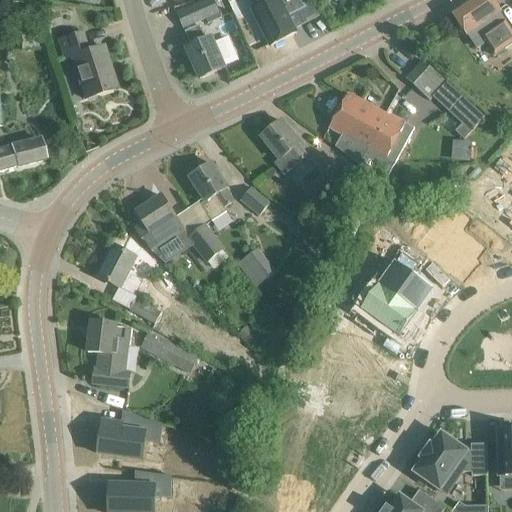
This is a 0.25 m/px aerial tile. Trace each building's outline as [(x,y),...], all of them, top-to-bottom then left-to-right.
[(183,29),(206,19),(209,24),(222,19),(212,0),(210,0),(177,14),(183,29)] [(262,0),(267,11),(258,14),(273,51),(300,40),(293,24),(312,17),(300,0),(262,0)] [(500,13),(497,8),(491,0),(473,0),(453,14),(468,35),(477,49),(485,44),(494,57),(511,44),(511,32),(499,13),(500,13)] [(225,69),(217,50),(211,39),(206,41),(199,26),(185,32),(191,47),(187,49),(200,79),(225,69)] [(72,59),(79,81),(85,100),(117,90),(103,47),(88,52),(82,34),(63,40),(60,41),(66,60),(72,59)] [(447,83),(438,75),(423,61),(406,80),(421,93),(430,101),(447,83)] [(367,149),(387,114),(349,94),(329,129),(367,150),(367,149)] [(465,98),(450,114),(461,125),(456,132),(465,140),(484,117),(465,98)] [(0,172),(17,168),(17,169),(46,161),(41,141),(0,151),(0,126),(2,126),(0,104),(0,172)] [(390,116),(387,114),(367,149),(369,150),(361,164),(360,166),(370,172),(366,179),(390,176),(416,129),(391,115),(390,116)] [(299,144),(294,137),(282,122),(262,138),(274,153),(279,160),(275,163),(284,175),(307,157),(297,145),(299,144)] [(227,188),(222,181),(212,164),(190,178),(206,202),(201,205),(213,223),(229,213),(225,207),(233,201),(225,189),(227,188)] [(335,183),(323,210),(339,218),(352,192),(350,191),(360,171),(349,164),(337,184),(335,183)] [(260,216),(270,203),(252,189),(242,201),(260,216)] [(162,196),(137,213),(145,225),(137,231),(144,241),(146,239),(154,252),(173,239),(172,239),(184,231),(162,196)] [(466,220),(441,201),(430,215),(441,223),(422,247),(460,276),(462,275),(465,277),(476,263),(473,261),(480,251),(466,241),(467,240),(458,232),(466,220)] [(187,235),(210,220),(200,204),(177,219),(187,235)] [(206,224),(187,240),(207,265),(225,250),(206,224)] [(136,259),(133,257),(115,247),(99,278),(117,287),(120,289),(128,273),(142,281),(150,267),(136,259)] [(276,272),(259,249),(239,265),(257,288),(276,272)] [(402,253),(379,286),(418,314),(435,291),(412,275),(419,265),(402,253)] [(379,286),(354,322),(375,337),(382,326),(401,339),(418,314),(379,286)] [(130,311),(141,318),(156,326),(163,314),(137,299),(130,311)] [(116,325),(111,325),(92,322),(88,353),(100,354),(98,371),(95,370),(93,384),(131,389),(132,373),(127,372),(132,330),(116,328),(116,325)] [(173,344),(174,342),(139,322),(137,326),(150,333),(142,348),(191,374),(200,356),(190,350),(188,352),(173,344)] [(259,335),(247,327),(239,336),(250,346),(259,335)] [(373,407),(375,408),(376,406),(396,377),(398,375),(396,374),(396,375),(378,362),(379,362),(367,354),(350,342),(348,341),(347,342),(347,343),(327,372),(327,371),(326,373),(327,374),(328,374),(373,406),(373,407)] [(346,417),(330,405),(309,436),(319,443),(320,442),(352,464),(349,462),(353,457),(356,459),(356,458),(354,456),(364,441),(341,425),(346,417)] [(161,444),(163,427),(123,411),(122,421),(121,425),(102,423),(100,444),(104,444),(102,455),(128,458),(142,460),(144,442),(161,444)] [(505,432),(499,433),(500,478),(511,477),(511,428),(505,429),(505,432)] [(424,461),(416,473),(447,495),(467,467),(472,467),(472,477),(488,477),(487,445),(471,445),(471,452),(466,452),(442,435),(433,448),(431,446),(422,459),(424,461)] [(352,465),(352,464),(320,442),(319,443),(306,462),(295,455),(289,465),(306,476),(311,468),(335,484),(345,469),(347,471),(348,470),(345,468),(349,463),(352,465)] [(171,498),(172,477),(135,472),(135,487),(110,485),(108,511),(154,511),(155,497),(171,498)] [(443,511),(446,509),(420,491),(411,504),(401,497),(392,510),(387,507),(383,511),(443,511)] [(459,503),(453,511),(488,511),(488,507),(465,508),(459,503)]
